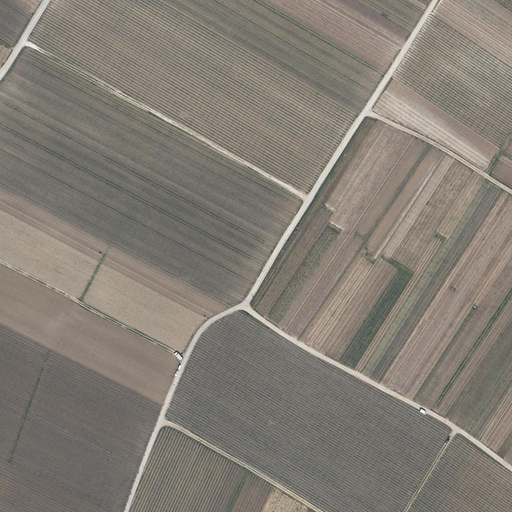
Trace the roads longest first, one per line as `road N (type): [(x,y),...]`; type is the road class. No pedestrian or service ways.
road 1 (track): [(433,0),(244,305),(205,323),(159,418)]
road 2 (track): [(22,41),(309,200)]
road 3 (track): [(511,466),(457,425),(318,355),(244,305)]
road 4 (track): [(124,511),(159,418),(318,511)]
road 5 (track): [(362,113),(434,141),(511,193)]
